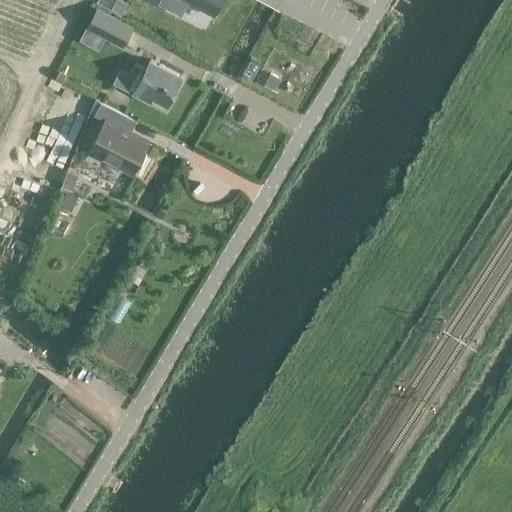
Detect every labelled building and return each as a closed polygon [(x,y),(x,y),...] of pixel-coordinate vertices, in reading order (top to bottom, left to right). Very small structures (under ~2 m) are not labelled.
[(127,0),(126,0),(99,0),(98,2),(124,10),(127,0)] [(160,0),(159,3),(181,14),(189,0),(214,13),(221,0),(160,0)] [(96,8),(86,27),(120,45),(130,26),(96,8)] [(121,67),(113,82),(149,101),(152,96),(167,104),(182,75),(150,59),(146,68),(135,62),(130,71),(121,67)] [(132,174),(137,164),(150,139),(131,129),(136,120),(96,98),(90,112),(105,119),(98,134),(93,142),(88,151),(132,174)] [(51,183),(35,227),(63,237),(79,194),(51,183)]
